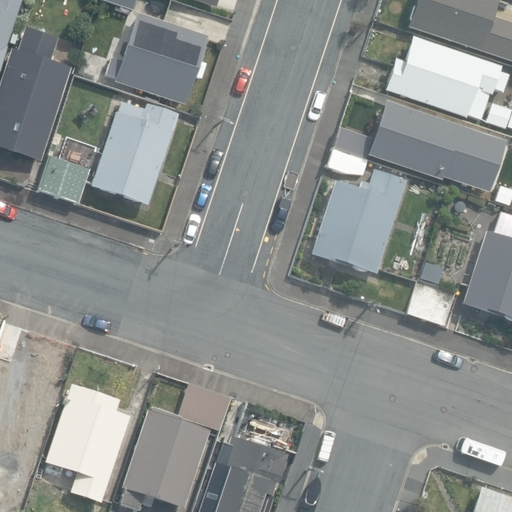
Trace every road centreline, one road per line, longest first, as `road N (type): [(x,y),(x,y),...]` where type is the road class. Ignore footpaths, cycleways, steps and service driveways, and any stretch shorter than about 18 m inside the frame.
road 1 (residential): [(308,0),(203,309)]
road 2 (residential): [(203,309),(0,244)]
road 3 (residential): [(381,370),(203,309)]
road 4 (residential): [(381,370),(338,511)]
road 5 (residential): [(511,415),(381,370)]
